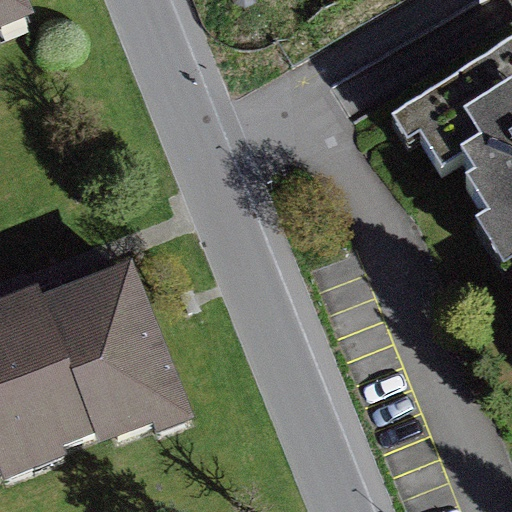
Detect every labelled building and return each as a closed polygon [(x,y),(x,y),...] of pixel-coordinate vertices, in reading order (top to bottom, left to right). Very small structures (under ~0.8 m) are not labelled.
[(0,0),(0,8),(17,1),(20,0),(19,0),(0,0)] [(502,248),(511,242),(511,52),(405,119),(442,179),(463,165),(475,185),(466,190),(502,248)] [(511,242),(502,248),(511,264),(511,242)] [(0,319),(0,385),(26,452),(50,442),(55,454),(94,438),(90,427),(111,419),(120,441),(185,415),(132,280),(66,306),(73,325),(53,333),(41,303),(0,319)] [(2,461),(26,452),(0,385),(0,475),(7,473),(2,461)]
